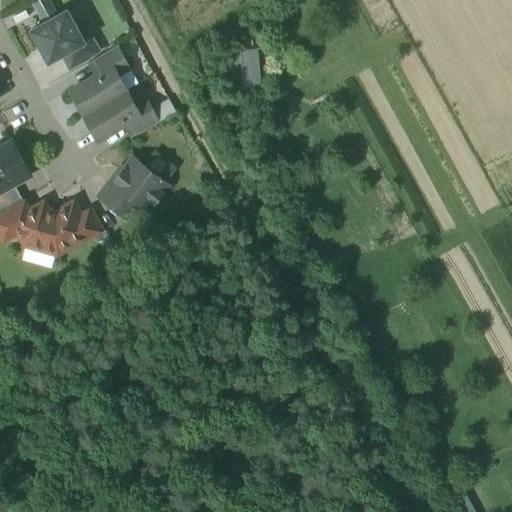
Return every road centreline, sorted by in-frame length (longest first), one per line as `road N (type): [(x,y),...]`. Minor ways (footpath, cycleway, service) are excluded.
road 1 (track): [(177,100),(406,511)]
road 2 (residential): [(0,32),(68,166)]
